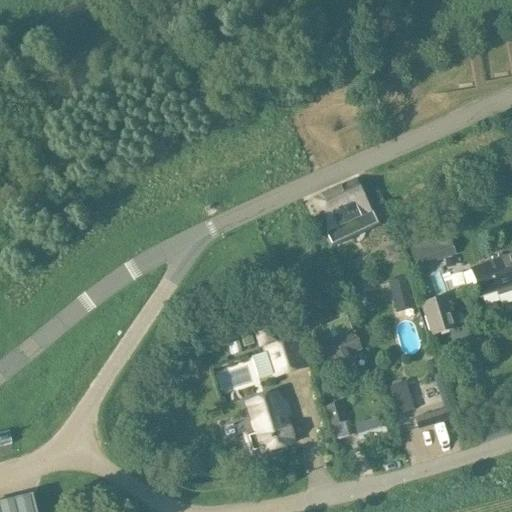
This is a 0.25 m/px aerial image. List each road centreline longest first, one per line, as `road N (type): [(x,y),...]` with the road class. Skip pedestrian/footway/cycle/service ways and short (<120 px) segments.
road 1 (tertiary): [(189,237),(511,93)]
road 2 (unclassified): [(253,511),(511,451)]
road 3 (unclassified): [(74,451),(80,407),(189,237)]
road 4 (tertiary): [(0,371),(69,314),(189,237)]
road 5 (unclassified): [(74,451),(89,470),(179,511)]
